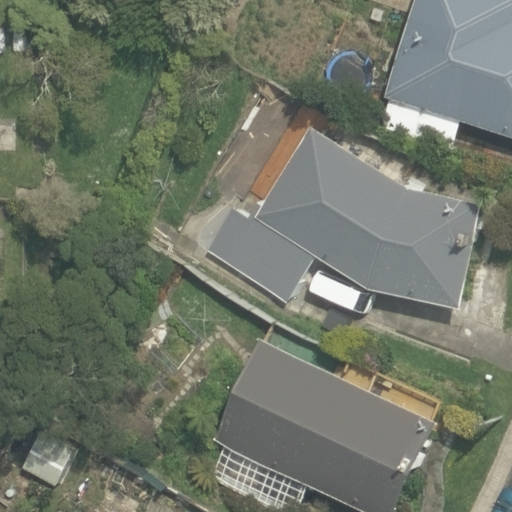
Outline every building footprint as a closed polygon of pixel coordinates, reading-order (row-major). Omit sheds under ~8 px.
[(511,0),(418,0),(390,92),(394,93),(466,116),(511,130),(511,0)] [(466,116),(394,93),(384,127),(456,150),(466,116)] [(466,303),(487,195),(414,180),(315,120),(266,202),(262,200),(253,215),(236,204),(210,250),(290,300),(320,251),(372,283),(466,303)] [(397,511),(443,414),(267,330),(216,434),(235,443),(313,481),(377,511),(397,511)] [(283,511),(297,511),(313,481),(235,443),(218,479),(283,511)] [(209,511),(194,503),(189,511),(209,511)]
